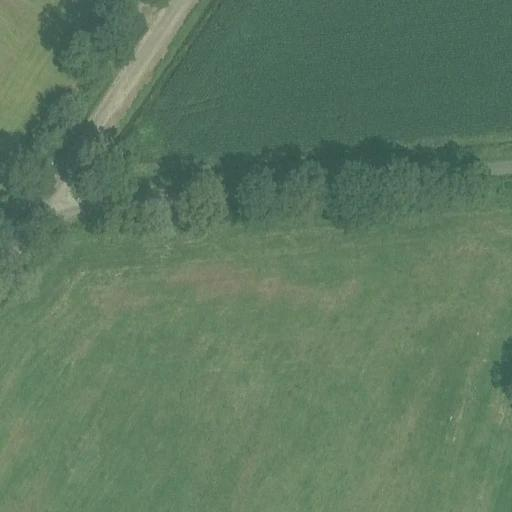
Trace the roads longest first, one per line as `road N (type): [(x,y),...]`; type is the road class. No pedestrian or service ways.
road 1 (unclassified): [(38,214),(511,169)]
road 2 (unclassified): [(38,214),(182,0)]
